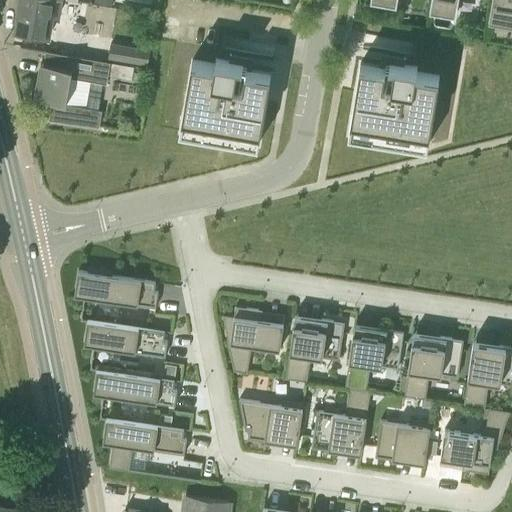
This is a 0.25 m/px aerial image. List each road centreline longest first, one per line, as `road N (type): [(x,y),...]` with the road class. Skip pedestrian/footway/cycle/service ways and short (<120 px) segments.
road 1 (residential): [(194,277),(229,448),(249,469),(483,497),(496,489),(511,445)]
road 2 (residential): [(511,318),(219,273)]
road 3 (residential): [(178,200),(286,172),(299,161),(329,0)]
road 4 (secondary): [(78,511),(24,239)]
road 5 (residential): [(24,239),(178,200)]
